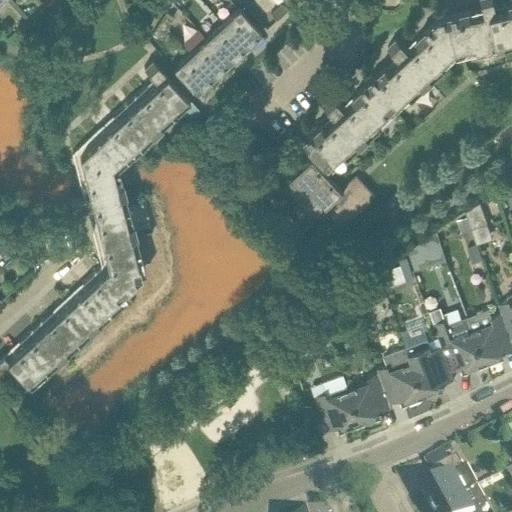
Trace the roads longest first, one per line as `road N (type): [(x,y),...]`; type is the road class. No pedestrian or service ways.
road 1 (residential): [(223,511),(373,461)]
road 2 (residential): [(373,461),(511,396)]
